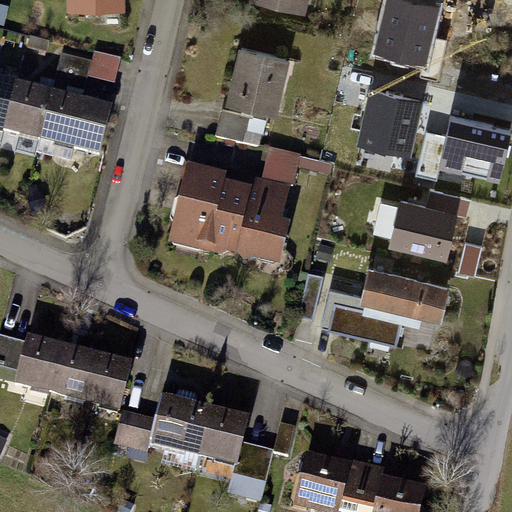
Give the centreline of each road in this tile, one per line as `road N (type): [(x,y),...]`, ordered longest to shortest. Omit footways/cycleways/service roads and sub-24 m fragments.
road 1 (residential): [(499,455),(430,433),(103,282)]
road 2 (residential): [(170,0),(103,282)]
